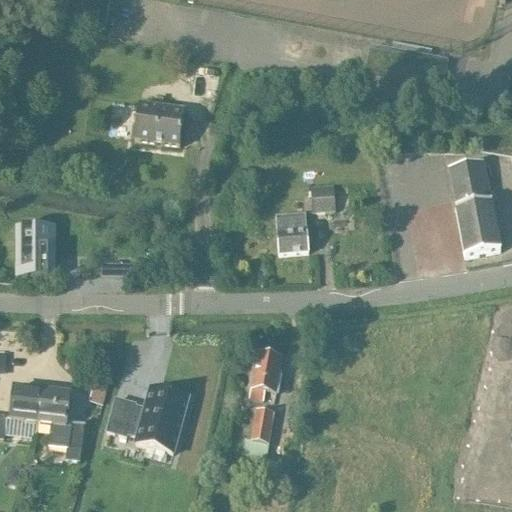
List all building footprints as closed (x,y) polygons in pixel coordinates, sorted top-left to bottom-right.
[(103,33),(109,4),(86,0),(72,0),(67,26),(103,33)] [(183,113),(162,110),(163,104),(153,103),(152,108),(137,107),(132,144),(178,150),(183,113)] [(499,255),(490,206),(489,206),(481,167),(448,173),(451,189),(456,213),(454,213),(464,262),(499,255)] [(332,191),(310,192),(312,217),(333,216),(332,191)] [(305,217),(275,220),(277,259),(307,257),(305,217)] [(20,230),(14,230),(14,281),(39,281),(39,284),(47,284),(47,281),(55,282),(55,230),(32,230),(32,229),(20,229),(20,230)] [(100,268),(100,280),(129,280),(129,268),(100,268)] [(250,393),(251,393),(250,402),(264,405),(265,395),(276,398),(280,377),(276,376),(279,361),(257,357),(250,393)] [(113,402),(104,435),(124,440),(124,437),(134,440),(133,446),(170,455),(185,400),(147,390),(142,411),(132,409),(132,407),(113,402)] [(7,425),(37,428),(41,394),(11,391),(7,425)] [(71,397),(41,394),(37,428),(66,432),(71,397)] [(256,413),(249,443),(266,447),(272,416),(256,413)] [(69,426),(66,452),(81,453),(84,427),(69,426)] [(266,447),(249,443),(243,442),(237,470),(256,473),(258,460),(264,461),(267,447),(266,447)]
